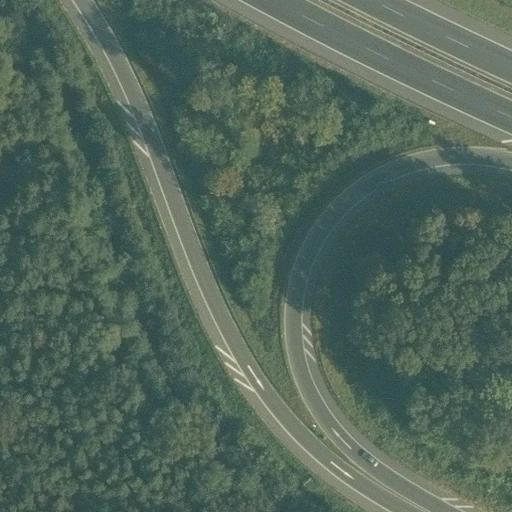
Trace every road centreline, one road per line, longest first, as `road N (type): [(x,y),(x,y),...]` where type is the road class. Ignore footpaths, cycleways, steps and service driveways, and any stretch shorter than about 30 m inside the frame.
road 1 (motorway): [(80,0),(125,75),(211,298),(259,389),(318,457),(415,511)]
road 2 (motorway): [(415,511),(319,414),(294,351),(296,288),(322,230),(393,172),(461,159),(511,162)]
road 3 (motorway): [(263,0),(511,122)]
road 4 (motorway): [(511,70),(370,0)]
